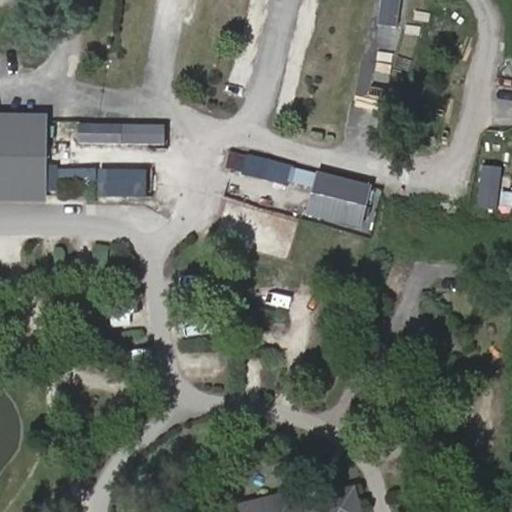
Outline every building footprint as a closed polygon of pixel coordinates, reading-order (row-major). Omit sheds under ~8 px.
[(0,201),(47,202),(48,114),(0,113),(0,201)] [(243,173),(246,154),(226,151),(223,170),(243,173)] [(397,165),(395,176),(418,180),(420,169),(397,165)] [(93,174),(93,195),(119,196),(119,175),(93,174)] [(367,187),(317,174),(306,215),(357,228),(367,187)] [(225,202),(216,236),(254,246),(259,228),(270,231),(265,248),(286,253),(292,227),(262,220),(264,212),(225,202)] [(254,395),(254,370),(242,370),(241,395),(254,395)] [(361,511),(356,487),(320,496),(322,506),(323,511),(361,511)] [(299,490),(225,507),(226,511),(304,511),(299,490)]
